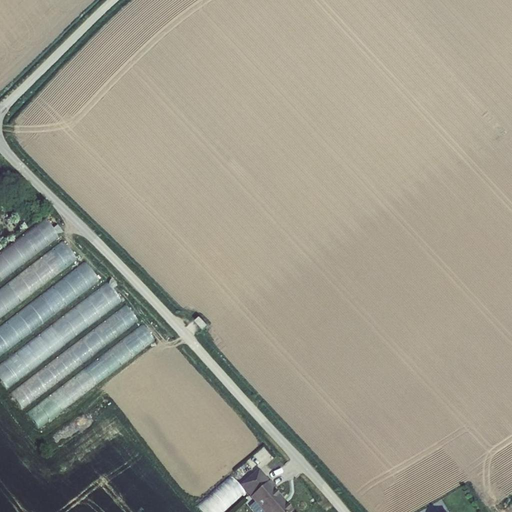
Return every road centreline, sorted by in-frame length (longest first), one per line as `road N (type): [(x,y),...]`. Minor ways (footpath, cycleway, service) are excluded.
road 1 (unclassified): [(344,511),(0,144)]
road 2 (unclassified): [(0,111),(113,0)]
